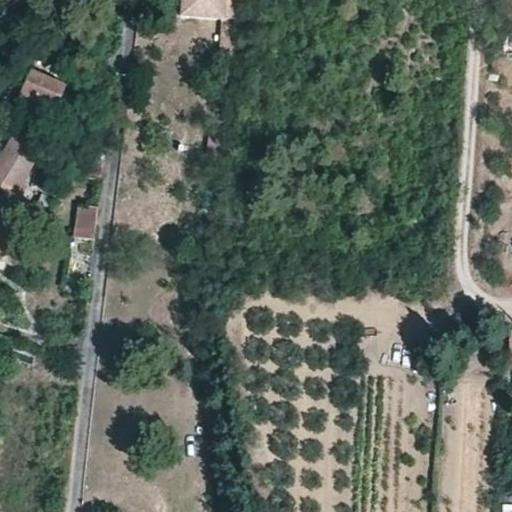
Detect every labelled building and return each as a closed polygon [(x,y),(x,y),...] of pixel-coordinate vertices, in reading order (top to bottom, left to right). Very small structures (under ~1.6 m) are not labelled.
[(182,0),(181,16),(223,18),(221,44),(220,59),(233,60),(237,0),(182,0)] [(65,85),(30,71),(14,111),(49,125),(65,85)] [(21,122),(0,157),(0,253),(3,256),(2,259),(24,270),(35,206),(25,201),(21,199),(28,186),(22,182),(39,153),(34,150),(43,135),(21,122)] [(86,244),(88,209),(80,208),(75,242),(86,244)] [(98,211),(88,209),(86,244),(94,245),(98,211)]
